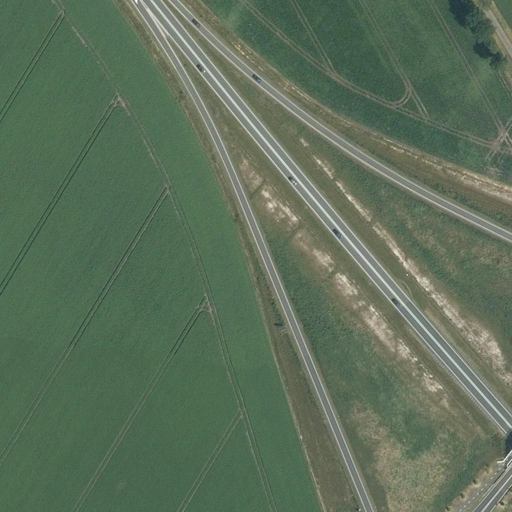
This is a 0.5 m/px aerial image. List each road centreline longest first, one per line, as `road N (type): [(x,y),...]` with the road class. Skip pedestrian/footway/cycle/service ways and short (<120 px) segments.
road 1 (trunk): [(511,429),(151,0)]
road 2 (trunk): [(144,0),(230,172),(369,511)]
road 3 (trunk): [(511,236),(410,185),(289,106),(173,0)]
